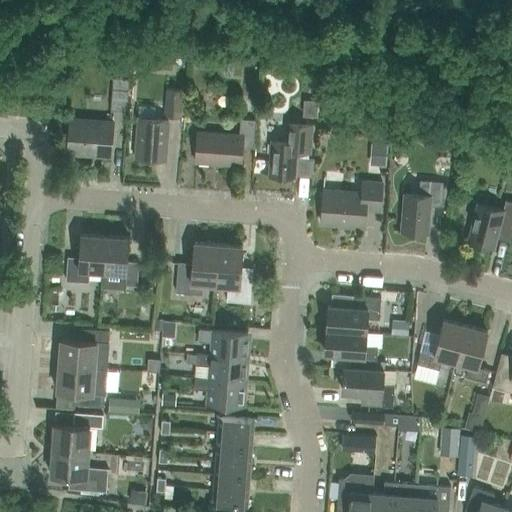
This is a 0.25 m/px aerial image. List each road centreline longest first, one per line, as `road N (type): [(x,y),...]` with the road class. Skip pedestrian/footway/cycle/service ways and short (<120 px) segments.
road 1 (residential): [(292,258),(295,215),(32,195)]
road 2 (residential): [(0,451),(7,451),(16,411),(32,195)]
road 3 (residential): [(305,511),(309,457),(284,360),(292,258)]
road 4 (residential): [(511,293),(407,266),(292,258)]
